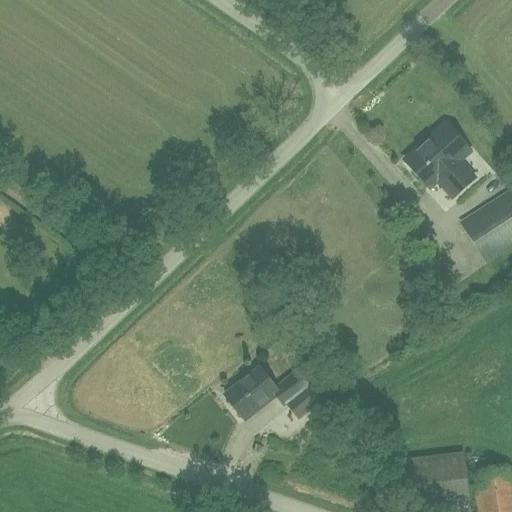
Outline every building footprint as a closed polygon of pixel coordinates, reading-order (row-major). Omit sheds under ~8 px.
[(452,199),(475,179),(459,161),(470,152),(445,124),(434,135),(436,137),(406,163),(429,189),(437,182),(452,199)] [(511,192),(511,191),(461,224),(487,264),(511,248),(511,192)] [(427,335),(440,327),(431,312),(418,320),(427,335)] [(284,406),(286,404),(299,419),(320,402),(295,371),(275,388),(258,367),(224,395),(243,419),(274,394),(284,406)] [(402,503),(434,499),(465,496),(460,453),(398,461),(402,503)] [(478,511),(511,511),(511,470),(511,468),(472,475),(478,511)]
